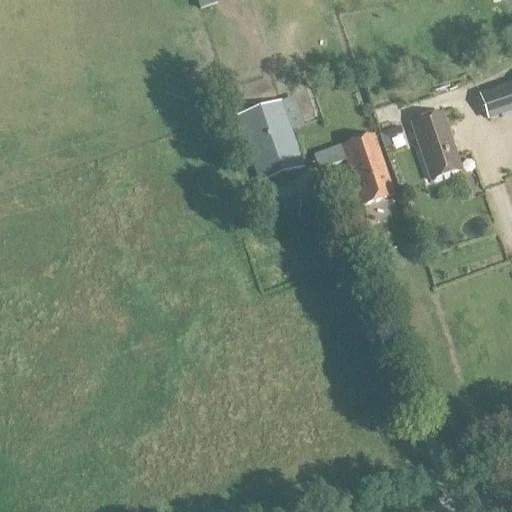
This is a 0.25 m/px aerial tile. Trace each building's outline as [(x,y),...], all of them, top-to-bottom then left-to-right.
[(219,3),(218,0),(196,0),(200,9),(219,3)] [(487,124),(499,120),(491,94),(478,98),(487,124)] [(281,103),(235,120),(257,187),(304,170),(281,103)] [(441,118),(411,128),(430,183),(459,173),(441,118)] [(341,144),(347,162),(363,208),(393,198),(371,134),(341,144)] [(511,202),(500,205),(501,214),(511,212),(511,202)]
